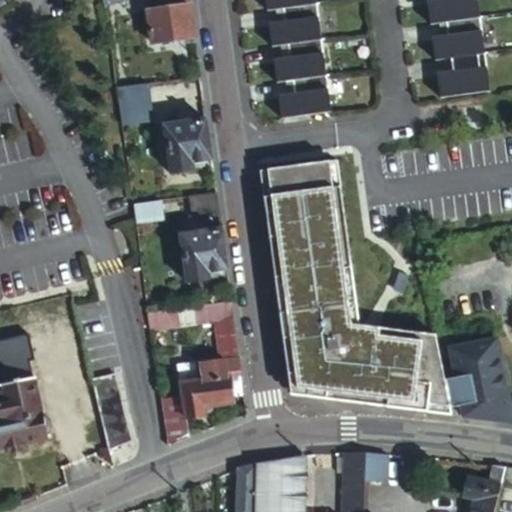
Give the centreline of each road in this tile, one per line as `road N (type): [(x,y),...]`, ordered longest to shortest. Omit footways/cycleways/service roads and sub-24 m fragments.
road 1 (residential): [(228,154),(407,126),(389,0)]
road 2 (unclassified): [(272,430),(228,154)]
road 3 (tertiary): [(511,446),(348,427),(272,430)]
road 4 (tertiary): [(272,430),(63,511)]
road 5 (unclassified): [(228,154),(206,0)]
